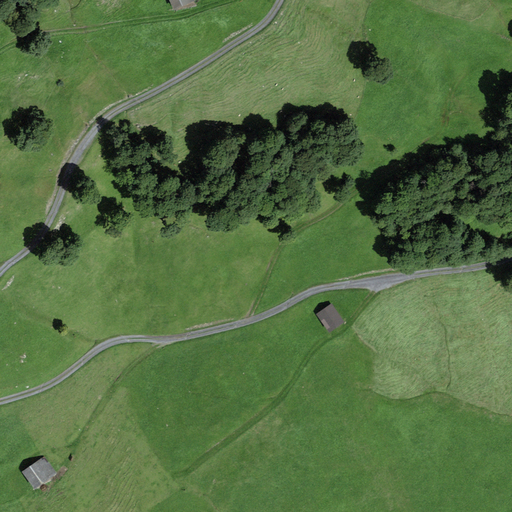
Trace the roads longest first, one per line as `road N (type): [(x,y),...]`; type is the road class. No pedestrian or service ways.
road 1 (track): [(0,401),(51,383),(115,341),(179,338),(247,321),(321,288),(511,257)]
road 2 (track): [(279,0),(261,26),(97,123),(66,172),(48,222),(0,270)]
road 3 (track): [(383,279),(344,326),(317,343),(269,407),(175,475)]
road 4 (track): [(247,321),(286,237),(439,133)]
road 5 (track): [(225,0),(42,33),(0,51)]
road 6 (track): [(165,339),(126,370),(56,479)]
